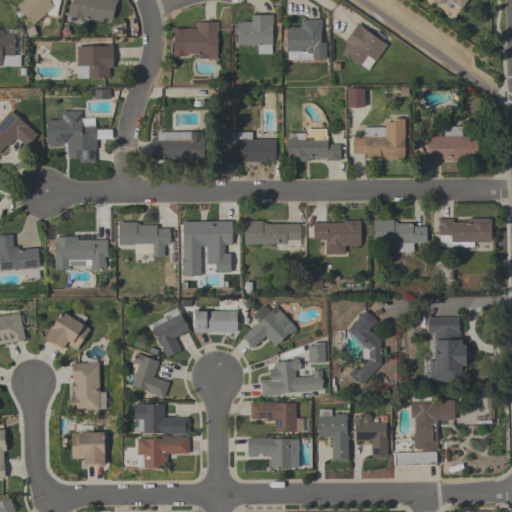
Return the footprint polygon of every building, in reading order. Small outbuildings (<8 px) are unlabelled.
[(59,0),(56,17),(45,14),(33,25),(16,7),(23,0),(59,0)] [(116,0),(116,3),(115,3),(111,20),(103,18),(102,22),(83,18),(83,20),(67,16),(69,5),(70,5),(71,0),(116,0)] [(430,0),(466,0),(460,9),(446,0),(442,0),(439,6),(430,0)] [(257,45),(236,46),(236,23),(239,23),(239,22),(251,22),(251,15),(272,15),(272,25),(271,25),(271,45),(270,45),(270,54),(257,55),(257,45)] [(285,29),(289,29),(289,28),(300,28),(300,20),(321,20),(321,32),(320,32),(320,43),(325,43),(325,60),(322,60),(321,61),(316,61),(315,60),(312,60),(311,54),(308,54),(307,53),(305,53),(305,51),(286,52),(285,29)] [(172,29),(196,29),(196,22),(217,22),(217,33),(216,33),(216,60),(207,60),(207,59),(198,59),(198,54),(184,54),(184,57),(172,57),(172,29)] [(386,46),(375,62),(374,61),(367,71),(360,66),(359,66),(341,53),(347,45),(344,43),(357,24),(362,27),(362,28),(386,46)] [(20,67),(0,66),(0,30),(4,31),(4,34),(15,34),(14,56),(20,56),(20,67)] [(109,79),(77,79),(77,67),(76,67),(76,47),(106,47),(106,45),(112,45),(112,68),(109,68),(109,79)] [(363,109),(346,109),(346,89),(363,89),(363,109)] [(0,150),(0,122),(10,111),(37,136),(26,148),(16,139),(14,141),(13,140),(8,146),(6,144),(0,150)] [(45,121),(61,120),(61,112),(81,112),(81,119),(94,119),(94,127),(96,127),(96,150),(94,150),(94,163),(79,163),(79,158),(67,159),(67,144),(63,144),(63,146),(46,146),(45,121)] [(404,120),(404,139),(404,161),(385,161),(385,160),(381,160),(381,158),(365,158),(365,154),(352,154),(352,137),(362,137),(362,128),(384,128),(384,123),(391,123),(391,120),(404,120)] [(477,161),(427,161),(427,138),(437,138),(437,136),(441,136),(441,137),(443,137),(443,127),(461,127),(461,137),(477,137),(477,161)] [(286,162),(286,139),(287,139),(287,134),(306,134),(306,131),(325,131),(325,139),(326,139),(326,145),(339,145),(339,161),(324,161),(324,159),(309,159),(309,162),(286,162)] [(203,163),(184,163),(184,160),(164,160),(164,157),(150,156),(150,140),(156,140),(156,132),(201,133),(201,139),(203,139),(203,163)] [(251,133),(251,140),(274,140),(274,159),(273,159),(273,163),(221,163),(221,133),(251,133)] [(439,248),(439,236),(437,236),(437,219),(452,219),(452,223),(467,223),(467,219),(490,219),(490,243),(473,243),(473,248),(439,248)] [(397,251),(397,244),(373,244),(373,220),(392,220),(392,222),(396,222),(396,224),(412,224),(412,227),(426,227),(426,243),(413,243),(412,252),(397,251)] [(243,222),(262,221),(262,223),(265,223),(265,225),(298,224),(298,228),(300,228),(300,241),(285,241),(286,244),(243,245),(243,222)] [(360,221),(360,246),(344,246),(344,255),(325,255),(325,240),(312,241),(312,224),(342,224),(342,222),(360,221)] [(182,223),(231,222),(231,245),(223,245),(223,254),(229,254),(230,273),(214,274),(214,265),(205,265),(205,247),(199,247),(200,277),(182,277),(182,266),(181,266),(181,260),(182,259),(182,223)] [(118,223),(135,223),(135,224),(139,224),(139,226),(156,226),(156,229),(169,229),(169,245),(163,245),(163,258),(151,258),(151,255),(133,255),(133,246),(118,246),(118,223)] [(0,270),(0,235),(11,235),(12,248),(17,247),(17,250),(37,249),(38,268),(0,270)] [(106,240),(106,257),(104,257),(104,271),(89,271),(89,266),(67,266),(68,270),(54,270),(53,238),(76,238),(76,241),(106,240)] [(273,346),(264,336),(251,348),(241,336),(275,306),(295,327),(288,333),(288,332),(273,346)] [(179,349),(165,356),(163,353),(164,352),(151,328),(149,329),(147,325),(162,317),(161,314),(175,307),(178,313),(179,313),(188,330),(173,337),(179,349)] [(236,311),(236,332),(192,332),(192,309),(196,309),(196,310),(205,310),(205,311),(236,311)] [(367,329),(380,341),(380,362),(359,386),(346,374),(353,366),(357,369),(367,358),(361,358),(360,347),(365,347),(346,330),(365,309),(376,319),(367,329)] [(42,338),(61,310),(71,317),(72,315),(83,323),(82,325),(88,329),(75,350),(65,343),(60,350),(42,338)] [(0,316),(18,312),(24,339),(0,344),(0,316)] [(433,332),(426,332),(426,317),(457,317),(457,339),(459,339),(459,344),(464,344),(464,365),(460,365),(460,370),(458,370),(458,381),(428,381),(428,360),(433,360),(433,332)] [(306,346),(311,346),(311,342),(323,342),(323,362),(307,363),(306,346)] [(157,361),(152,377),(168,382),(163,397),(145,392),(146,390),(130,385),(134,372),(129,371),(135,352),(141,354),(141,355),(157,361)] [(261,396),(259,380),(269,379),(268,368),(274,368),(273,362),(288,360),(288,358),(295,357),(295,359),(298,359),(299,369),(293,369),(294,377),(312,375),(311,370),(319,369),(321,381),(320,381),(321,389),(294,392),(294,391),(278,393),(278,394),(261,396)] [(66,409),(66,399),(69,399),(69,395),(73,395),(73,391),(71,391),(71,362),(97,362),(98,392),(107,392),(107,409),(66,409)] [(453,400),(453,419),(435,419),(436,450),(419,450),(419,447),(412,447),(411,433),(413,433),(413,417),(409,417),(409,401),(410,401),(410,396),(430,396),(430,400),(453,400)] [(249,418),(249,401),(275,401),(275,403),(294,403),(294,418),(300,418),(300,431),(273,431),(273,418),(249,418)] [(137,431),(137,419),(133,419),(132,403),(143,403),(143,404),(163,404),(163,418),(186,417),(186,434),(160,434),(160,432),(141,432),(141,431),(137,431)] [(317,436),(316,416),(318,416),(317,409),(330,409),(330,416),(334,415),(334,414),(345,414),(345,435),(346,435),(347,460),(330,460),(330,436),(317,436)] [(386,456),(369,456),(370,440),(353,440),(353,416),(361,416),(363,413),(367,413),(370,416),(370,422),(384,422),(384,438),(386,438),(386,456)] [(82,465),(82,457),(70,457),(70,433),(76,433),(76,432),(103,432),(103,465),(82,465)] [(187,436),(187,453),(166,453),(166,460),(163,460),(163,467),(135,467),(135,438),(143,438),(161,438),(161,436),(187,436)] [(297,439),(297,467),(269,467),(269,454),(246,454),(246,437),(271,437),(271,439),(297,439)] [(434,451),(393,452),(393,465),(435,463),(434,451)] [(0,511),(0,500),(8,497),(13,511),(10,511),(0,511)]
